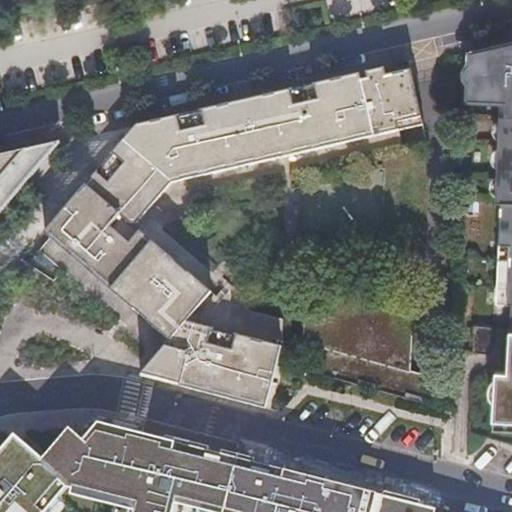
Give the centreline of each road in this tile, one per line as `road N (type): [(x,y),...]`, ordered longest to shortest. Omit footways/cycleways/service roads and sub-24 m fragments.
road 1 (residential): [(0,135),(511,10)]
road 2 (residential): [(0,399),(96,390),(511,497)]
road 3 (unknown): [(420,33),(451,250),(451,482)]
